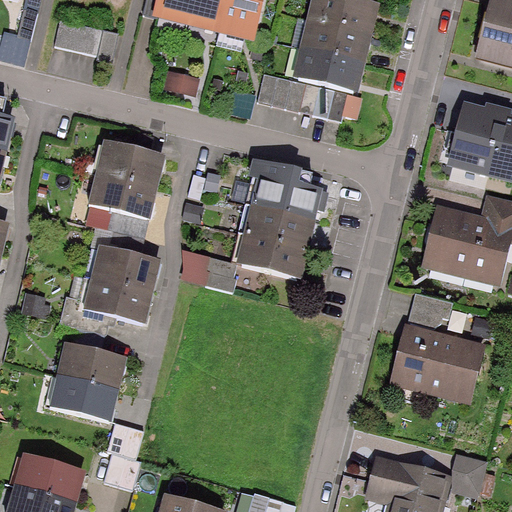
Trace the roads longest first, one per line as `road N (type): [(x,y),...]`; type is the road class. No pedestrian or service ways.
road 1 (residential): [(0,81),(395,176)]
road 2 (residential): [(310,511),(395,176)]
road 3 (residential): [(395,176),(436,0)]
